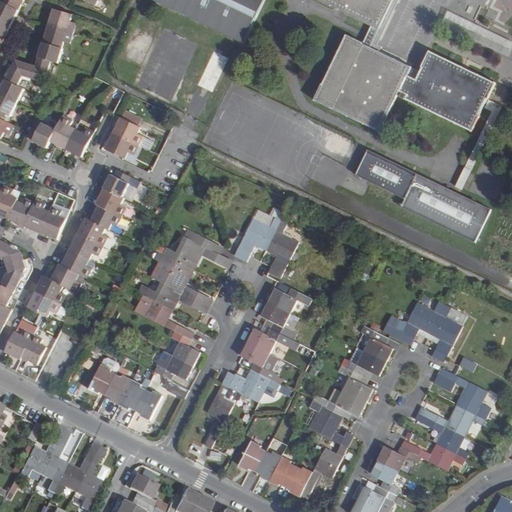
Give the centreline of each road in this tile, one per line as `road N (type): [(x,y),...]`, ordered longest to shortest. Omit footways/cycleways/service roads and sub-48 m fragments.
road 1 (residential): [(243,292),(163,459)]
road 2 (residential): [(0,376),(137,446)]
road 3 (residential): [(406,380),(339,511)]
